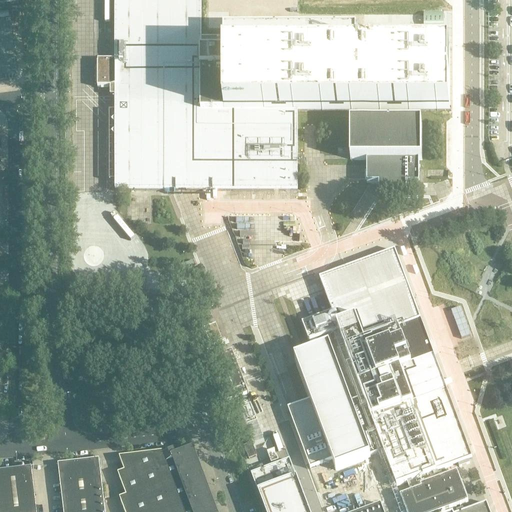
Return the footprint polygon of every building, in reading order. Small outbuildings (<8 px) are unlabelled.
[(201,0),(115,0),(115,59),(107,59),(107,61),(98,61),(98,88),(111,88),(111,97),(116,97),(116,114),(118,116),(112,122),(118,128),(112,134),(116,137),(116,192),(213,191),(297,191),(297,111),(225,111),(225,53),(201,53),(201,0)] [(8,9),(0,10),(0,72),(15,70),(8,9)] [(357,33),(225,33),(225,53),(225,111),(297,111),(449,111),(449,53),(357,53),(357,33)] [(421,122),(349,123),(350,145),(350,147),(350,157),(350,159),(350,160),(366,160),(419,160),(421,160),(421,122)] [(419,160),(366,160),(366,165),(366,167),(366,181),(366,183),(369,183),(378,183),(378,186),(378,194),(378,195),(381,195),(406,195),(406,194),(406,188),(406,186),(405,183),(419,183),(419,160)] [(313,319),(303,323),(307,334),(309,341),(316,338),(331,332),(338,330),(341,337),(360,330),(363,337),(369,335),(371,339),(421,320),(420,319),(414,302),(408,286),(396,255),(394,250),(321,277),(333,312),(324,316),(313,319)] [(461,307),(451,311),(452,314),(454,319),(456,325),(458,330),(460,336),(461,339),(471,335),(461,307)] [(346,350),(340,352),(344,363),(350,361),(358,383),(433,355),(421,320),(371,339),(369,335),(363,337),(360,330),(341,337),(346,350)] [(204,330),(210,346),(222,341),(216,325),(204,330)] [(383,452),(371,418),(363,397),(350,402),(329,347),(294,360),(294,362),(291,363),(292,363),(292,365),(295,364),(310,402),(297,407),(296,406),(290,409),(290,410),(288,410),(289,413),(288,412),(286,413),(287,416),(289,415),(308,466),(306,467),(307,470),(309,469),(310,470),(317,468),(323,466),(326,464),(332,462),(335,472),(371,459),(370,457),(373,456),(372,456),(377,454),(379,453),(382,452),(383,452)] [(232,352),(211,360),(227,403),(249,395),(232,352)] [(433,355),(358,383),(361,392),(363,397),(371,418),(446,390),(443,380),(438,366),(433,355)] [(446,390),(371,418),(383,452),(396,487),(407,483),(434,473),(472,459),(446,390)] [(246,449),(250,459),(252,458),(256,456),(252,446),(246,449)] [(216,511),(193,449),(171,458),(169,452),(159,456),(158,454),(120,459),(125,472),(118,474),(126,497),(120,499),(124,511),(216,511)] [(105,511),(99,460),(58,465),(63,511),(105,511)] [(290,462),(251,476),(256,490),(264,511),(308,511),(291,464),(290,462)] [(511,463),(502,467),(511,501),(511,463)] [(35,511),(30,469),(0,472),(0,511),(35,511)] [(407,483),(411,493),(400,497),(405,511),(444,511),(468,503),(464,492),(464,491),(465,490),(465,489),(465,488),(464,487),(464,486),(463,486),(462,486),(457,473),(436,480),(434,473),(407,483)]
